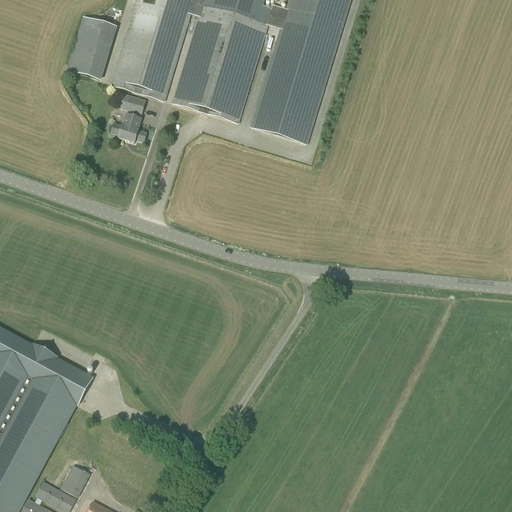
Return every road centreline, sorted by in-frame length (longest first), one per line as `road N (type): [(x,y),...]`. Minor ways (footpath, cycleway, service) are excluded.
road 1 (tertiary): [(316,270),(246,260),(0,177)]
road 2 (unclassified): [(174,511),(311,295),(316,270)]
road 3 (tertiary): [(511,292),(316,270)]
